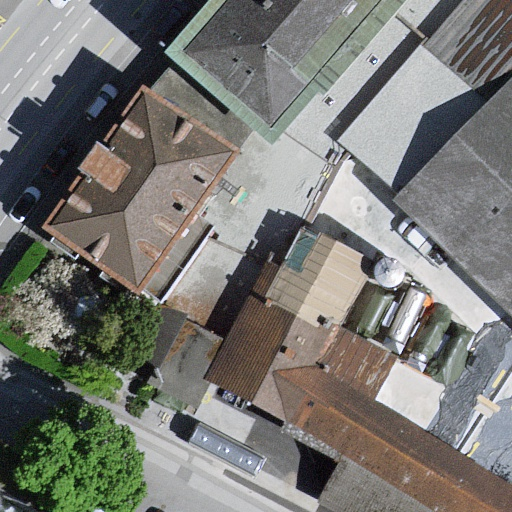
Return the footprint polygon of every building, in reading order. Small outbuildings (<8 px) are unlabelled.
[(398,0),(220,0),(174,54),(279,142),(398,0)] [(511,0),(459,0),(340,136),(402,195),(511,85),(511,0)] [(242,153),(149,85),(46,225),(139,293),(242,153)] [(511,85),(402,195),(511,306),(511,85)] [(501,511),(511,494),(511,483),(375,401),(397,360),(349,337),(378,266),(313,230),(296,267),(272,253),(222,387),(337,449),(314,499),(338,511),(501,511)]
